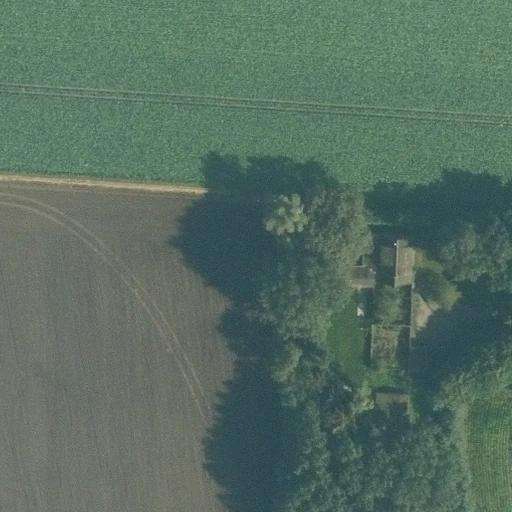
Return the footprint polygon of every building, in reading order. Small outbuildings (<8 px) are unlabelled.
[(363,268),(409,269),(411,233),(374,232),(373,255),(363,254),(363,266),(363,268)] [(342,283),(372,284),(373,279),(412,280),(412,269),(409,269),(363,268),(363,266),(343,265),(342,283)] [(406,349),(405,328),(386,329),(387,343),(378,344),(378,350),(406,349)] [(409,345),(408,369),(425,370),(426,346),(409,345)] [(393,441),(406,441),(408,393),(376,392),(373,464),(392,465),(393,441)] [(405,470),(433,471),(434,448),(406,447),(405,470)]
